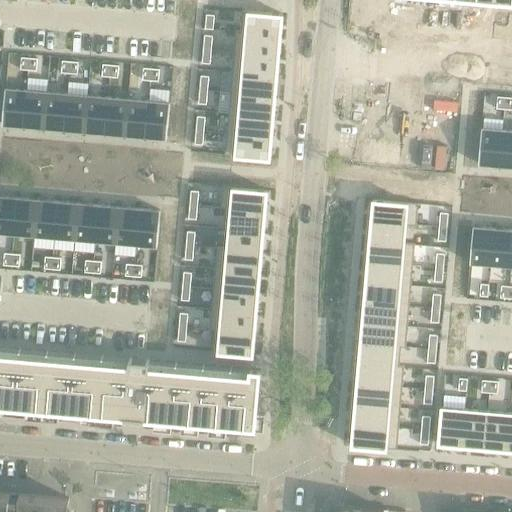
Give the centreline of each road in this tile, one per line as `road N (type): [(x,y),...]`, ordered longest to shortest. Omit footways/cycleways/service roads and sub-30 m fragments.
road 1 (residential): [(300,468),(330,0)]
road 2 (residential): [(0,444),(300,468)]
road 3 (residential): [(425,481),(300,468)]
